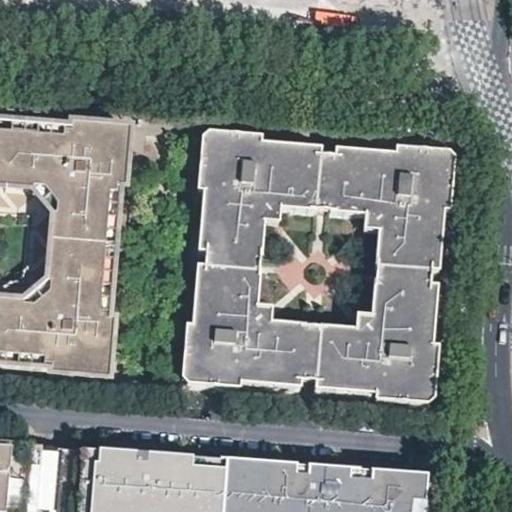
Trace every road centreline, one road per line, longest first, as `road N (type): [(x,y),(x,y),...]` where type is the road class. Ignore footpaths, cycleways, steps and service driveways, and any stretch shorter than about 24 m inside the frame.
road 1 (tertiary): [(0,76),(436,113),(499,130)]
road 2 (tertiary): [(491,74),(436,58),(0,19)]
road 3 (residential): [(464,444),(0,406)]
road 4 (tertiary): [(484,316),(499,130)]
road 5 (tertiary): [(510,467),(484,316)]
road 6 (tertiary): [(484,316),(464,444)]
